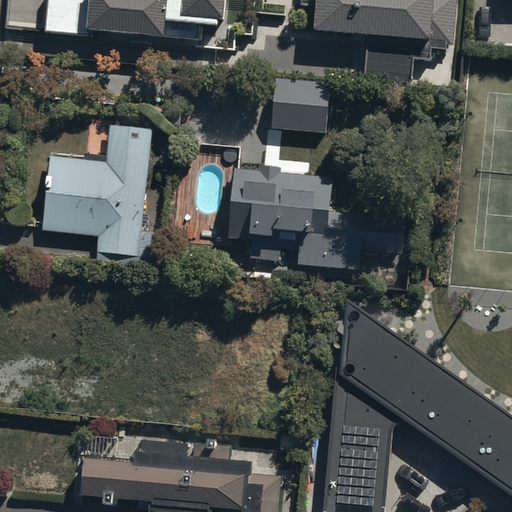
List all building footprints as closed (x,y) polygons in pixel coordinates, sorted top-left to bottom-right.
[(90,37),(92,0),(50,0),(48,35),(94,39),(94,37),(90,37)] [(227,25),(229,0),(92,0),(90,37),(94,37),(168,44),(170,28),(221,32),(221,24),(227,25)] [(319,0),(303,0),(302,9),(319,10),(319,0)] [(319,0),(319,10),(316,35),(369,40),(365,82),(414,86),(416,63),(433,64),(434,53),(448,55),(448,47),(454,47),(457,0),(319,0)] [(323,84),(278,80),(274,132),(319,135),(323,84)] [(153,133),(111,129),(107,165),(53,159),(45,234),(102,239),(99,264),(150,269),(154,235),(143,234),(153,133)] [(236,170),(231,238),(254,240),(253,261),(282,263),(283,251),(305,253),(305,250),(328,252),(328,250),(405,257),(408,220),(331,214),(334,179),(309,177),(310,170),(277,167),(277,173),(236,170)] [(336,369),(319,511),(385,511),(394,423),(403,418),(511,496),(511,416),(349,298),(343,372),(336,369)] [(86,343),(67,342),(65,374),(85,375),(83,405),(196,413),(199,359),(214,360),(224,349),(226,332),(215,319),(88,310),(86,343)] [(29,363),(0,360),(0,406),(26,408),(29,363)] [(139,470),(89,466),(86,502),(109,504),(108,511),(121,511),(122,506),(153,509),(153,511),(283,511),(286,481),(254,478),(255,470),(187,465),(188,450),(147,446),(145,461),(139,460),(139,470)]
